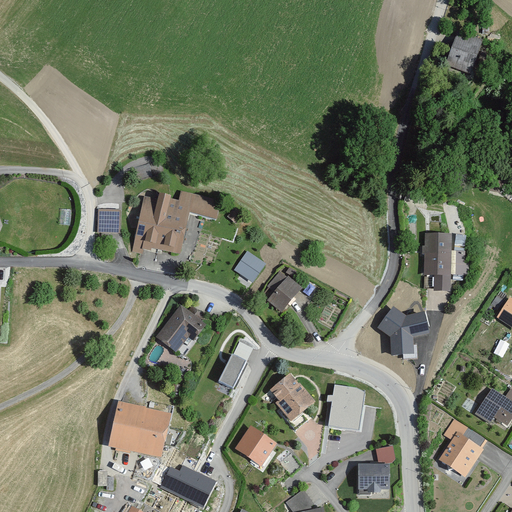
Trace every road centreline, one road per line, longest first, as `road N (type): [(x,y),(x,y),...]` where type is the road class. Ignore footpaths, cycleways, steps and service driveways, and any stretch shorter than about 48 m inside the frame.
road 1 (residential): [(330,360),(389,287),(410,104),(442,0)]
road 2 (residential): [(84,264),(89,191),(60,141),(0,76)]
road 3 (residential): [(0,407),(51,381),(107,337),(130,306),(135,275)]
road 4 (unclassified): [(413,511),(405,411),(380,379),(330,360)]
road 5 (residential): [(271,343),(219,441),(229,496),(224,511)]
road 6 (unclassified): [(271,343),(229,298),(135,275)]
